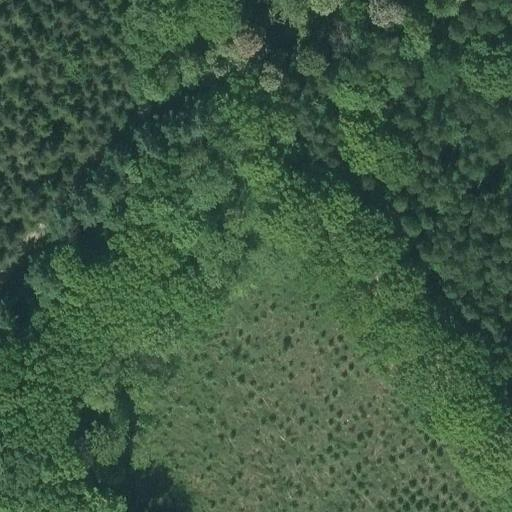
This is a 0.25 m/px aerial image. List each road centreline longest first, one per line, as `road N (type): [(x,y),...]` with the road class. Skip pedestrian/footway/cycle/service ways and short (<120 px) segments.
road 1 (track): [(0,290),(101,158),(131,129),(215,76)]
road 2 (track): [(215,76),(346,0)]
